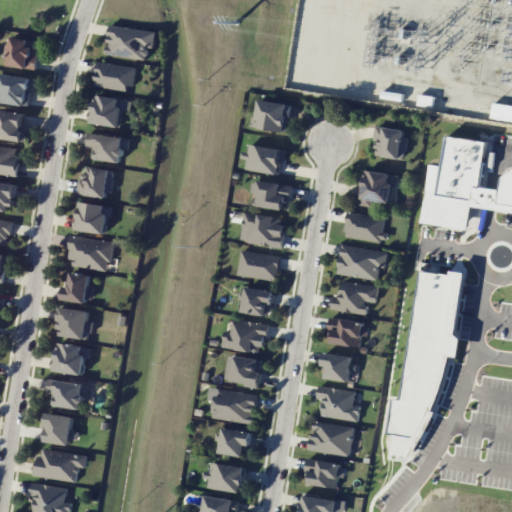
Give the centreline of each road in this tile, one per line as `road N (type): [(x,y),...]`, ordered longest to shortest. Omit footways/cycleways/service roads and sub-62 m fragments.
road 1 (residential): [(89,0),(60,91),(0,487)]
road 2 (residential): [(273,511),(332,141)]
